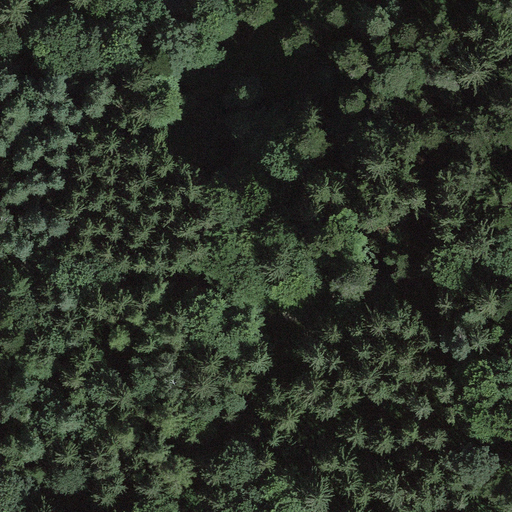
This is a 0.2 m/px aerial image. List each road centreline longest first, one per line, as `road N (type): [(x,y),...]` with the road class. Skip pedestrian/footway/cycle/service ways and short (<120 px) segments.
road 1 (track): [(511,271),(408,272),(283,326),(242,317),(189,279),(122,264),(0,268)]
road 2 (track): [(182,0),(0,28)]
